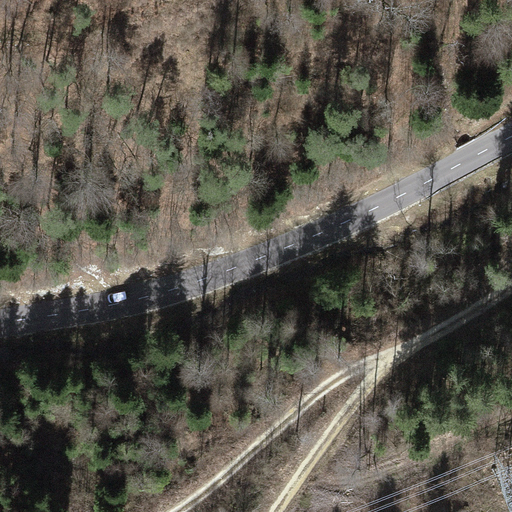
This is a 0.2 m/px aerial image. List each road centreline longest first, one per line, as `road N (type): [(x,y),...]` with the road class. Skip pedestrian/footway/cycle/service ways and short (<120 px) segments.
road 1 (tertiary): [(0,322),(121,302),(230,269),(511,136)]
road 2 (track): [(153,511),(355,364),(511,282)]
road 3 (track): [(168,0),(73,22),(0,23)]
road 4 (track): [(355,364),(271,511)]
